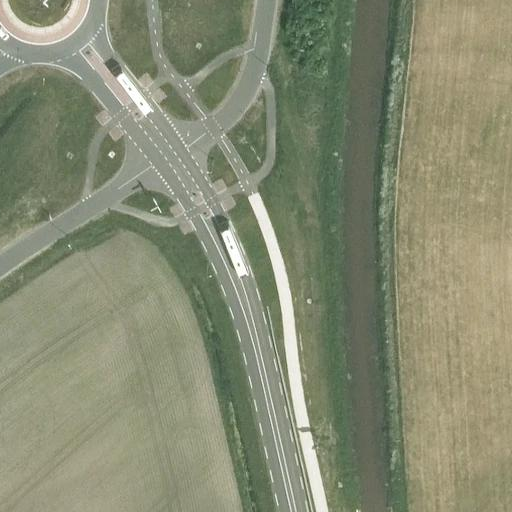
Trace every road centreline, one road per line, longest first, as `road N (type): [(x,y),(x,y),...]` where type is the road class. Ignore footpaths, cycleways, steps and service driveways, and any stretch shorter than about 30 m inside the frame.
road 1 (tertiary): [(292,511),(243,301)]
road 2 (tertiary): [(157,162),(0,266)]
road 3 (unclassified): [(264,0),(249,84),(230,112),(178,148)]
road 4 (tertiary): [(243,301),(229,240),(178,148)]
road 5 (tertiary): [(157,162),(243,301)]
road 6 (tertiary): [(178,148),(92,25)]
road 7 (tertiary): [(57,53),(83,72),(157,162)]
